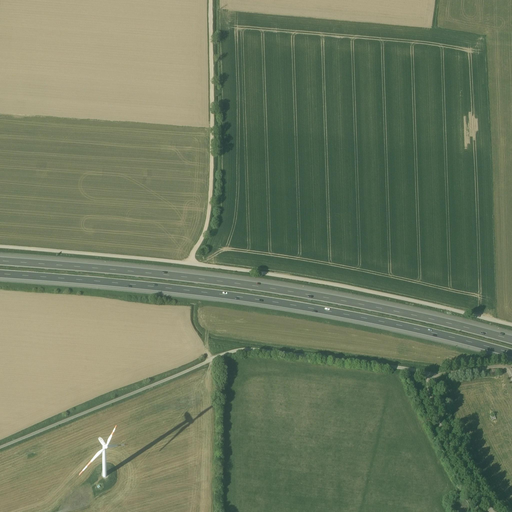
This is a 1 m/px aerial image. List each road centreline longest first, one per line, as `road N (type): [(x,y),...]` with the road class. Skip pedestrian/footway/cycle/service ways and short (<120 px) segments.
road 1 (unclassified): [(0,447),(254,349),(428,376),(429,400),(454,455),(493,511)]
road 2 (motorway): [(0,274),(246,296),(511,353)]
road 3 (unclassified): [(511,326),(253,271),(0,247)]
road 4 (motorway): [(511,335),(267,283),(0,257)]
road 5 (track): [(190,263),(211,193),(211,0)]
